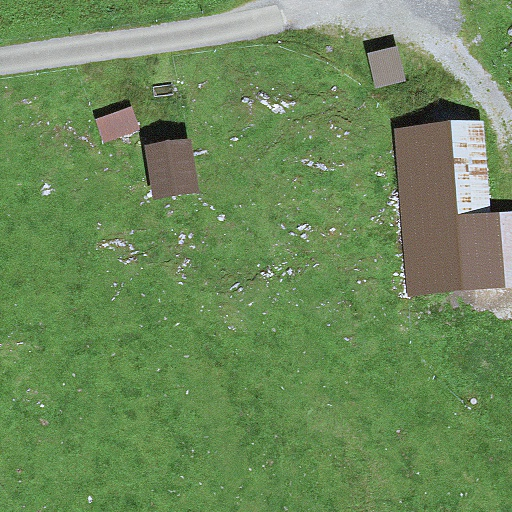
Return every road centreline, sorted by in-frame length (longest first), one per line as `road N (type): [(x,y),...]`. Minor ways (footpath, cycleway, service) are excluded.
road 1 (track): [(0,55),(198,27),(299,0)]
road 2 (track): [(411,0),(478,83),(511,144)]
